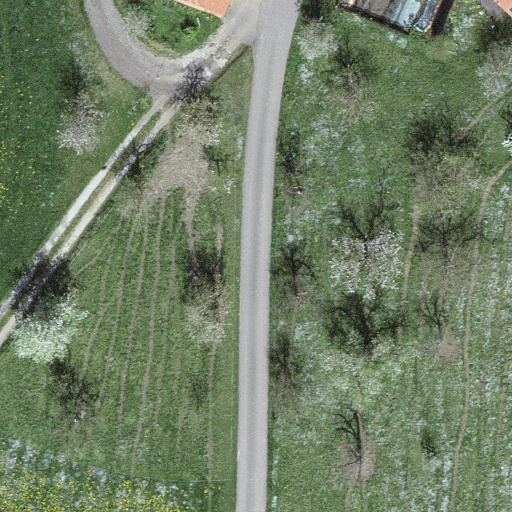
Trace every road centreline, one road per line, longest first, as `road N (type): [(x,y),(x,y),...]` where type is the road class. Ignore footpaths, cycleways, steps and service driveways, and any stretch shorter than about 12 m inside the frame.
road 1 (track): [(286,0),(266,121),(250,511)]
road 2 (track): [(0,328),(202,77),(243,32),(282,13)]
road 3 (track): [(93,0),(100,22),(146,81),(178,105)]
